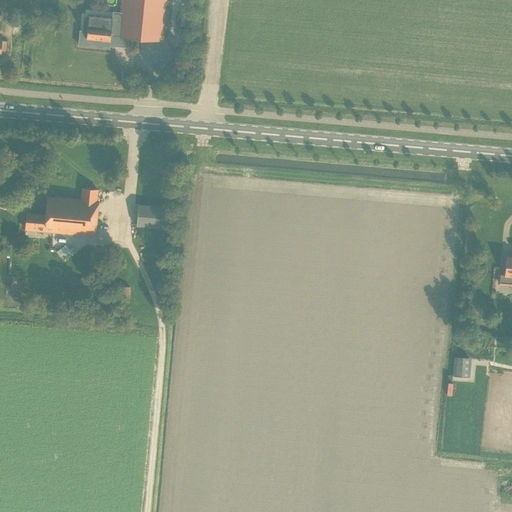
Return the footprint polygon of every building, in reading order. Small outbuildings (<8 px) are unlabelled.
[(80,31),(79,45),(110,48),(110,46),(110,41),(111,35),(117,36),(129,37),(164,40),(167,0),(121,0),(120,12),(120,18),(112,17),(89,15),(89,19),(85,18),(84,26),(85,27),(84,31),(80,31)] [(439,184),(438,188),(429,187),(429,190),(433,191),(433,196),(447,198),(449,186),(439,184)] [(26,227),(96,234),(100,203),(96,202),(97,190),(83,187),(82,199),(50,195),(48,215),(28,212),(26,227)] [(137,226),(163,228),(165,208),(138,205),(137,226)] [(115,301),(129,303),(130,287),(116,286),(115,301)] [(453,358),(451,376),(468,377),(469,359),(453,358)]
